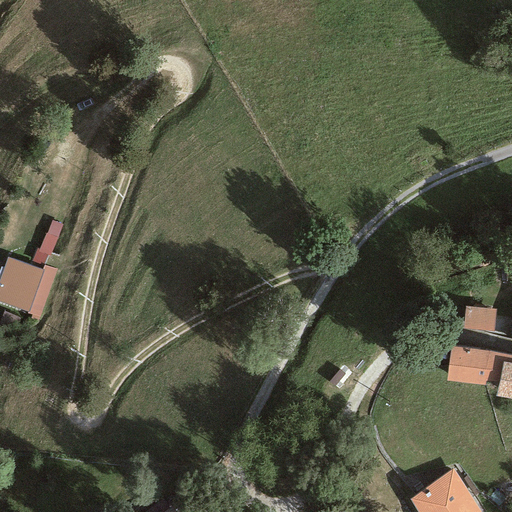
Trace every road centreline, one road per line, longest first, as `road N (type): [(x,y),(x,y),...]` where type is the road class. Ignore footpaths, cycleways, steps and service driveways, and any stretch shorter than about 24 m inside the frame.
road 1 (unclassified): [(229,469),(277,366),(336,268),(378,217),(428,182),(511,150)]
road 2 (residential): [(511,348),(442,334),(400,344),(367,374),(331,466),(309,498),(274,509),(246,496),(229,469)]
road 3 (track): [(155,62),(77,72),(29,95),(0,124)]
